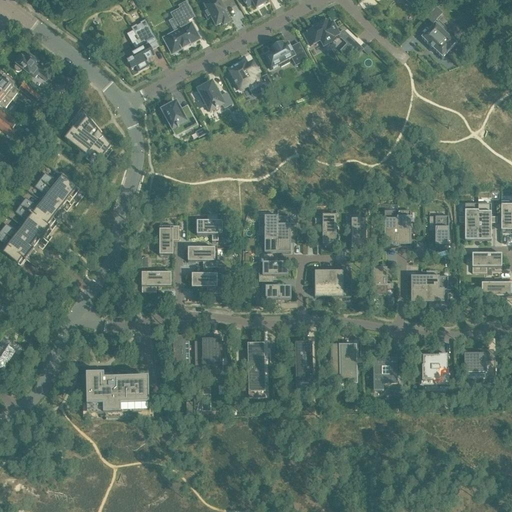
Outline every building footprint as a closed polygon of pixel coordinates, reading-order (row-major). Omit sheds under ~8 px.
[(222,24),(224,27),(230,24),(219,5),(221,4),(220,1),(221,0),(209,0),(203,4),(207,11),(204,13),(208,20),(211,19),(216,27),(222,24)] [(243,0),(248,9),(254,5),(256,9),(266,4),(263,0),(243,0)] [(164,40),(171,52),(176,49),(178,52),(182,49),(182,50),(190,46),(189,44),(194,41),(195,42),(199,40),(191,25),(190,25),(187,21),(194,17),(195,18),(186,2),(186,3),(179,7),(180,9),(171,14),(180,31),(164,40)] [(443,14),(437,8),(426,19),(433,25),(443,14)] [(127,59),(133,69),(135,74),(138,72),(149,66),(152,65),(150,62),(156,59),(153,53),(149,47),(150,47),(157,43),(154,37),(145,21),(142,23),(141,24),(141,25),(143,28),(139,30),(137,26),(132,29),(131,29),(137,39),(138,41),(137,42),(136,42),(138,46),(139,48),(134,51),(134,52),(136,54),(127,59)] [(314,31),(305,36),(311,47),(321,42),(323,46),(324,48),(331,44),(339,40),(339,39),(340,39),(349,47),(354,42),(344,32),(338,35),(333,25),(331,26),(329,21),(319,26),(314,29),(314,31)] [(447,30),(439,23),(436,26),(435,26),(422,40),(442,59),(456,45),(443,34),(447,30)] [(304,54),(300,45),(290,50),(288,46),(278,51),(277,49),(271,52),(272,54),(265,59),(271,71),(281,67),(282,69),(290,64),(289,62),(292,60),(296,68),(308,61),(304,54)] [(372,52),(367,47),(363,51),(368,56),(372,52)] [(16,69),(16,70),(16,71),(17,71),(17,72),(18,72),(19,72),(20,72),(21,72),(22,71),(23,70),(35,80),(38,76),(50,85),(52,83),(54,84),(57,79),(44,69),(45,68),(25,53),(20,58),(22,60),(16,67),(16,68),(16,69)] [(234,80),(232,81),(238,91),(240,90),(241,92),(248,88),(251,92),(263,85),(266,91),(273,88),(267,76),(260,79),(252,65),(242,71),(241,69),(231,74),(234,80)] [(4,79),(0,83),(0,91),(13,101),(18,95),(17,94),(19,91),(11,85),(12,83),(6,78),(5,80),(4,79)] [(199,99),(203,106),(206,105),(210,113),(215,110),(216,111),(218,110),(218,109),(222,106),(224,110),(227,108),(233,105),(232,103),(227,95),(221,97),(216,87),(214,88),(212,84),(199,91),(202,97),(199,99)] [(26,86),(21,93),(36,104),(41,98),(26,86)] [(61,88),(50,102),(57,107),(68,94),(61,88)] [(0,91),(0,109),(4,113),(13,101),(0,91)] [(171,109),(163,113),(173,131),(177,128),(181,135),(197,126),(191,114),(186,116),(184,114),(182,115),(176,103),(170,107),(171,109)] [(0,109),(0,120),(13,130),(17,123),(4,113),(0,109)] [(238,125),(245,122),(242,117),(236,121),(238,125)] [(0,120),(0,129),(11,138),(14,134),(19,138),(20,136),(16,132),(13,130),(0,120)] [(73,130),(65,142),(91,162),(97,154),(104,159),(111,149),(88,120),(77,133),(73,130)] [(46,176),(41,183),(70,205),(73,200),(70,198),(77,190),(60,177),(55,183),(46,176)] [(41,183),(35,189),(45,196),(40,202),(57,215),(67,203),(70,205),(41,183)] [(27,201),(21,208),(48,228),(57,215),(40,202),(36,208),(27,201)] [(501,232),(511,232),(511,202),(501,202),(501,232)] [(478,242),(478,205),(465,205),(465,218),(459,218),(459,224),(465,224),(465,242),(478,242)] [(497,224),(497,218),(491,218),(491,205),(478,205),(478,242),(491,242),(491,224),(497,224)] [(21,208),(16,215),(25,222),(21,227),(41,243),(44,239),(41,237),(48,228),(21,208)] [(384,212),(384,249),(398,249),(398,212),(384,212)] [(411,231),(411,225),(411,212),(398,212),(398,249),(411,249),(411,231)] [(336,217),(323,217),(323,246),(336,246),(336,217)] [(278,218),(259,218),(259,237),(265,237),(265,255),(278,255),(278,218)] [(291,227),(291,218),(278,218),(278,255),(291,255),(291,237),(297,237),(297,227),(291,227)] [(430,218),(430,232),(435,232),(435,247),(449,247),(449,218),(430,218)] [(352,224),(346,224),(346,235),(352,235),(352,250),(365,250),(365,221),(352,221),(352,224)] [(226,237),(226,223),(197,223),(197,237),(212,237),(212,242),(219,243),(219,237),(226,237)] [(7,226),(2,233),(31,255),(35,251),(32,249),(38,241),(41,243),(21,227),(17,233),(7,226)] [(179,242),(179,227),(160,227),(160,257),(173,257),(173,242),(179,242)] [(2,233),(0,235),(0,242),(6,247),(1,253),(19,266),(23,260),(26,262),(31,255),(2,233)] [(246,240),(246,252),(254,252),(254,240),(246,240)] [(203,269),(217,269),(217,250),(188,250),(188,263),(203,263),(203,269)] [(502,256),(472,256),(472,275),(487,275),(487,269),(502,269),(502,256)] [(259,264),(259,283),(273,283),(273,278),(288,278),(288,264),(259,264)] [(373,270),(373,300),(387,300),(387,290),(393,290),(393,285),(387,285),(387,270),(373,270)] [(437,272),(426,272),(426,278),(411,278),(411,291),(448,291),(448,278),(437,278),(437,272)] [(352,273),(312,273),(312,287),(315,287),(352,287),(352,273)] [(171,289),(171,275),(142,275),(142,294),(157,294),(157,288),(171,289)] [(207,295),(221,295),(221,276),(192,276),(192,289),(207,289),(207,295)] [(511,285),(481,285),(481,299),(482,299),(482,304),(488,304),(497,304),(497,299),(511,299),(511,285)] [(352,287),(315,287),(315,299),(334,299),(334,305),(337,305),(337,299),(352,299),(352,287)] [(291,288),(262,288),(262,307),(276,307),(276,302),(291,302),(291,288)] [(429,304),(429,310),(435,310),(435,304),(448,304),(448,291),(411,291),(411,304),(429,304)] [(188,346),(186,346),(186,340),(173,340),(174,372),(186,372),(186,368),(189,368),(189,369),(190,369),(189,345),(188,345),(188,346)] [(209,376),(221,376),(220,341),(202,341),(203,367),(209,367),(209,376)] [(0,371),(4,373),(15,355),(2,348),(4,345),(3,344),(0,348),(0,371)] [(312,344),(295,344),(296,384),(298,384),(312,384),(313,384),(312,344)] [(248,345),(249,394),(265,394),(264,359),(264,345),(248,345)] [(342,385),(355,384),(355,369),(357,369),(357,349),(342,349),(342,348),(332,348),(332,362),(330,362),(330,375),(341,375),(341,385),(342,385)] [(486,379),(495,379),(495,363),(486,363),(486,356),(465,356),(465,374),(485,374),(485,375),(486,375),(486,379)] [(447,387),(449,387),(449,371),(447,371),(447,357),(435,357),(435,358),(423,358),(423,367),(422,367),(422,375),(421,375),(421,377),(422,377),(422,383),(439,383),(439,385),(447,385),(447,387)] [(402,375),(402,361),(401,361),(401,363),(397,363),(397,361),(373,361),(373,369),(373,380),(375,380),(375,391),(397,391),(397,375),(402,375)] [(87,372),(88,419),(153,418),(153,401),(152,371),(87,372)]
